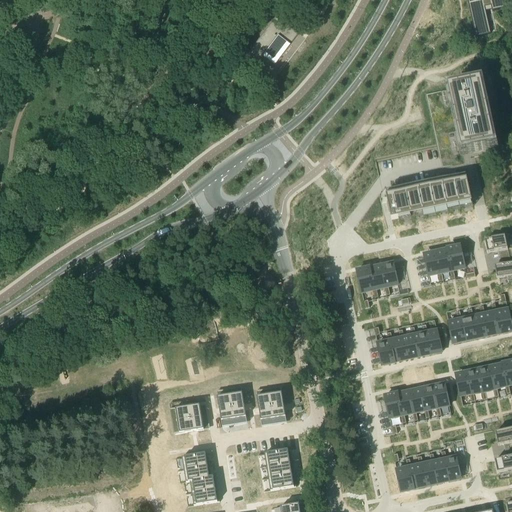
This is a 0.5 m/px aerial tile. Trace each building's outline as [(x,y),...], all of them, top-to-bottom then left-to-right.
[(467,0),(476,38),(491,34),(486,13),(492,11),(492,12),(507,9),(504,0),(467,0)] [(275,18),(247,54),(258,62),(261,57),(274,66),(297,35),(275,18)] [(393,196),(386,197),(391,221),(398,219),(399,223),(473,207),(485,205),(483,197),(473,153),(490,149),(496,148),(495,142),(482,85),(455,91),(454,89),(426,95),(427,100),(434,132),(442,169),(452,167),(453,172),(443,174),(444,180),(416,186),(392,191),(393,196)] [(505,238),(485,242),(487,255),(508,250),(505,238)] [(449,250),(448,250),(453,273),(454,273),(454,272),(454,270),(463,268),(464,270),(465,270),(460,247),(449,250)] [(437,255),(436,255),(441,275),(442,275),(450,273),(453,273),(448,250),(447,250),(448,252),(437,255)] [(436,255),(424,258),(429,278),(438,276),(441,275),(436,255)] [(511,263),(500,266),(495,268),(497,280),(511,276),(511,263)] [(393,266),(381,269),(385,289),(388,288),(398,286),(393,266)] [(368,269),(357,272),(362,294),(363,294),(362,292),(371,289),(372,292),(373,292),(374,291),(369,269),(368,269)] [(369,269),(374,291),(377,291),(384,289),(385,289),(381,269),(380,269),(370,271),(369,269)] [(497,313),(496,313),(500,336),(511,333),(511,329),(508,311),(507,311),(507,313),(498,315),(498,313),(497,313)] [(485,315),(484,316),(488,336),(500,333),(500,336),(496,313),(493,314),(485,315)] [(473,318),(472,318),(477,341),(482,339),(482,337),(488,336),(484,316),(481,316),(473,318)] [(462,321),(460,321),(465,341),(476,339),(477,341),(472,318),(469,319),(462,321)] [(458,321),(448,323),(453,344),(465,341),(460,321),(458,321)] [(427,334),(425,334),(429,355),(441,352),(437,332),(427,334)] [(416,336),(413,337),(417,357),(424,356),(424,358),(429,355),(425,334),(423,335),(416,336)] [(404,339),(401,339),(405,360),(417,357),(413,337),(412,337),(404,339)] [(392,341),(389,342),(394,365),(395,364),(394,362),(405,360),(401,339),(400,340),(392,341)] [(378,344),(377,345),(382,367),(394,365),(389,342),(388,342),(388,345),(379,347),(378,344)] [(511,362),(503,365),(508,387),(509,387),(510,387),(509,385),(511,383),(511,362)] [(496,366),(491,368),(496,390),(497,390),(505,388),(508,387),(503,365),(502,365),(503,367),(497,368),(496,366)] [(491,370),(480,372),(484,392),(485,392),(493,390),(496,390),(491,368),(491,370)] [(480,372),(468,375),(472,395),(474,395),(481,393),(484,392),(480,372)] [(468,375),(456,377),(460,398),(470,396),(472,395),(468,375)] [(439,388),(432,389),(437,410),(440,409),(449,407),(445,387),(444,387),(444,385),(438,386),(439,388)] [(421,392),(425,412),(428,412),(436,410),(437,410),(432,389),(421,392)] [(409,394),(413,415),(416,414),(424,412),(425,412),(421,392),(420,390),(415,391),(415,393),(409,394)] [(397,395),(402,417),(405,417),(412,415),(413,415),(409,394),(409,392),(403,394),(404,396),(398,397),(397,395)] [(282,394),(269,396),(273,421),(274,421),(274,420),(284,419),(285,419),(286,418),(282,394)] [(240,395),(230,397),(234,421),(235,421),(245,419),(246,419),(242,395),(240,395)] [(397,395),(385,397),(389,420),(390,420),(390,417),(399,415),(400,418),(400,417),(402,417),(397,395)] [(269,396),(257,398),(261,422),(262,422),(272,421),(273,421),(269,396)] [(230,397),(218,399),(221,423),(223,423),(233,421),(234,421),(230,397)] [(178,423),(172,424),(202,419),(202,418),(200,408),(200,407),(190,408),(176,411),(178,423)] [(202,419),(172,424),(178,423),(180,435),(191,434),(197,433),(204,431),(204,430),(202,420),(202,419)] [(507,430),(487,434),(489,447),(510,442),(507,430)] [(290,451),(264,455),(265,457),(266,457),(268,467),(266,467),(266,468),(293,464),(293,463),(292,463),(290,453),(291,452),(291,451),(290,451)] [(197,456),(187,458),(187,460),(188,459),(190,470),(189,470),(189,471),(210,467),(209,467),(207,456),(208,456),(208,455),(197,456)] [(511,461),(511,456),(490,460),(493,473),(511,468),(511,461)] [(447,460),(444,461),(448,481),(460,478),(456,458),(447,460)] [(435,463),(432,463),(436,484),(448,481),(444,461),(442,461),(435,463)] [(423,465),(420,466),(425,486),(436,484),(432,463),(431,464),(423,465)] [(293,464),(266,468),(267,469),(268,468),(269,479),(268,479),(268,480),(295,475),(294,475),(292,464),(293,464)] [(411,468),(408,468),(413,491),(414,491),(413,489),(425,486),(420,466),(419,466),(411,468)] [(210,467),(189,471),(190,471),(192,482),(191,482),(215,479),(215,478),(211,478),(209,468),(210,468),(210,467)] [(397,471),(396,471),(401,494),(413,491),(408,468),(407,469),(407,471),(398,473),(397,471)] [(295,475),(268,480),(270,480),(271,491),(270,491),(270,492),(271,492),(297,488),(296,487),(294,476),(295,476),(295,475)] [(215,479),(191,482),(191,483),(196,482),(198,493),(197,493),(197,494),(217,490),(216,490),(215,479),(216,479),(215,479)] [(217,490),(197,494),(198,494),(200,505),(199,505),(199,506),(215,504),(219,503),(219,501),(218,502),(217,491),(217,490)]
